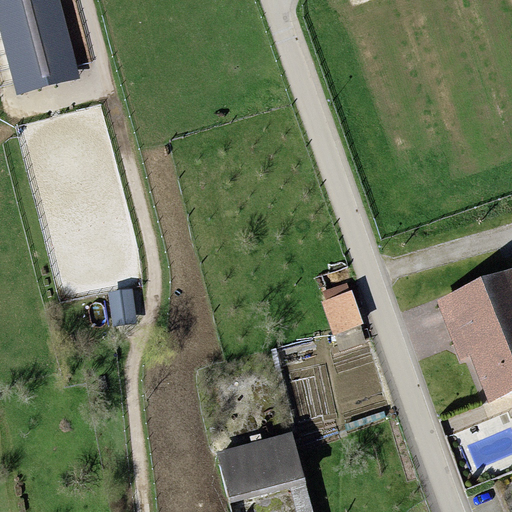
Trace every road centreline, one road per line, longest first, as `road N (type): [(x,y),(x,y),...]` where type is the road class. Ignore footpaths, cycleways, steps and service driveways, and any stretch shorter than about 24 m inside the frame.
road 1 (unclassified): [(455,511),(282,0)]
road 2 (track): [(140,511),(130,362),(150,270),(84,0)]
